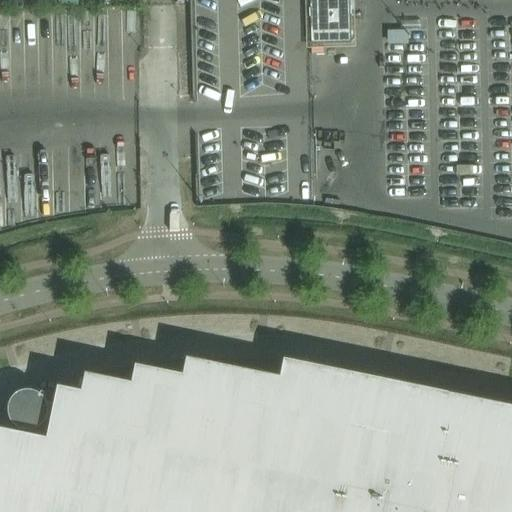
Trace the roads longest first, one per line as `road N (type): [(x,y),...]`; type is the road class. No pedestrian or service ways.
road 1 (tertiary): [(511,314),(311,275),(166,274),(0,303)]
road 2 (unknown): [(159,120),(108,101),(0,108)]
